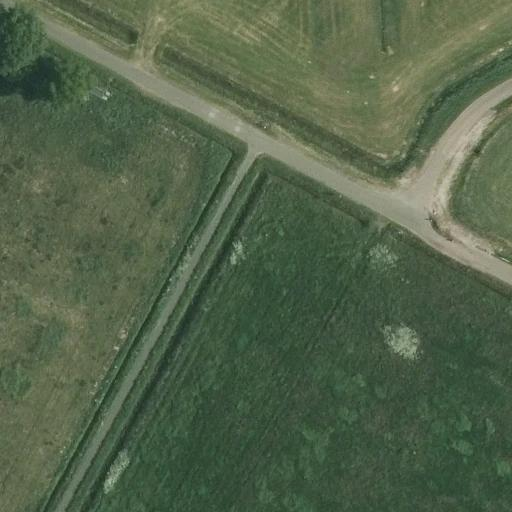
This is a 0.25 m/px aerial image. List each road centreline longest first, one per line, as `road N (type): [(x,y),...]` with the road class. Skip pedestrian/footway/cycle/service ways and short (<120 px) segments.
road 1 (unclassified): [(408,216),(0,4)]
road 2 (unclassified): [(408,216),(456,130),(511,84)]
